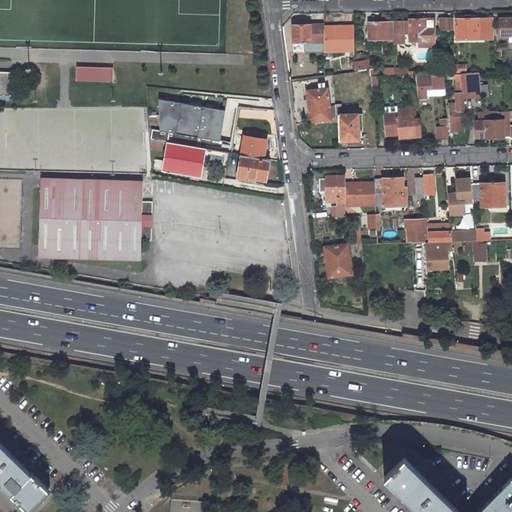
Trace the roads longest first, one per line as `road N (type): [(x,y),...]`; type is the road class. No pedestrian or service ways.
road 1 (motorway): [(511,381),(0,290)]
road 2 (motorway): [(0,325),(511,415)]
road 3 (residential): [(127,511),(191,463),(346,433),(414,431),(511,453)]
road 4 (residential): [(511,0),(273,5)]
road 5 (unknown): [(0,52),(230,56)]
road 6 (residential): [(293,161),(511,155)]
road 7 (residential): [(511,337),(312,309)]
road 8 (residential): [(0,399),(114,511)]
road 9 (residential): [(273,5),(293,161)]
road 10 (residential): [(293,161),(312,309)]
road 11 (unknown): [(302,238),(166,216)]
